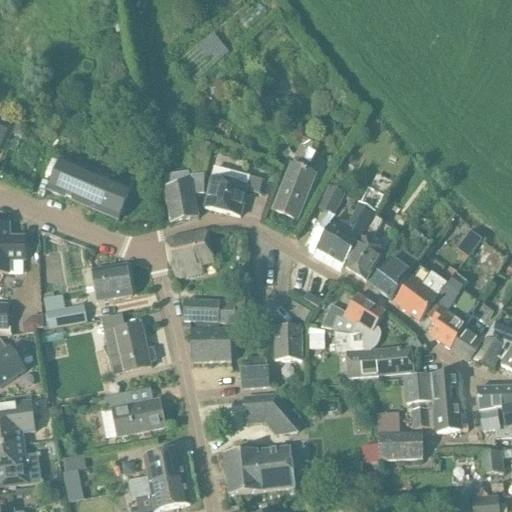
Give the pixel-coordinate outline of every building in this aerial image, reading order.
[(199,221),(195,197),(205,196),(205,177),(206,177),(212,146),(179,135),(181,154),(186,153),(186,160),(191,160),(192,177),(191,177),(190,174),(163,178),(165,190),(164,190),(171,227),(199,221)] [(296,157),(313,165),(318,154),(301,147),(296,157)] [(132,193),(61,163),(48,193),(119,223),(132,193)] [(273,213),(297,224),(316,179),(292,168),(273,213)] [(248,190),(238,187),(240,181),(230,179),(228,185),(212,181),(205,211),(240,220),(248,190)] [(251,180),(248,192),(259,195),(263,183),(251,180)] [(330,189),(318,210),(334,219),(346,198),(330,189)] [(370,189),(361,205),(372,212),(381,196),(370,189)] [(344,270),(362,238),(375,217),(360,208),(347,230),(335,223),(334,222),(315,254),(344,270)] [(379,251),(370,246),(383,224),(376,220),(362,242),(345,270),(350,273),(361,281),(362,280),(366,283),(383,255),(378,252),(379,251)] [(9,240),(9,228),(0,227),(0,276),(10,277),(9,264),(25,264),(25,240),(9,240)] [(407,241),(423,252),(430,242),(414,231),(407,241)] [(454,245),(462,259),(483,247),(475,233),(454,245)] [(206,234),(168,243),(176,281),(202,275),(201,267),(214,264),(206,234)] [(404,286),(411,276),(392,261),(371,288),(391,303),(397,296),(404,286)] [(132,299),(127,268),(92,274),(98,305),(132,299)] [(458,276),(449,288),(435,307),(441,311),(432,325),(437,329),(431,338),(436,341),(434,343),(449,353),(464,330),(480,306),(462,293),(468,284),(458,276)] [(400,298),(394,306),(420,325),(434,307),(435,307),(449,288),(432,277),(423,290),(412,282),(407,288),(404,286),(397,296),(400,298)] [(50,331),(87,325),(84,308),(64,311),(62,301),(56,302),(54,295),(45,297),(47,304),(45,304),(50,331)] [(377,329),(386,315),(359,297),(346,316),(340,312),(332,308),(322,330),(333,332),(348,335),(360,336),(362,355),(367,355),(371,353),(374,351),(376,349),(378,346),(380,343),(381,339),(382,336),(381,333),(380,331),(377,329)] [(449,353),(469,366),(472,362),(484,345),(491,330),(490,330),(501,314),(483,302),(480,306),(464,330),(449,353)] [(219,326),(220,304),(185,303),(183,325),(219,326)] [(236,305),(235,327),(256,327),(256,305),(236,305)] [(0,306),(0,339),(11,338),(12,331),(9,331),(9,307),(0,306)] [(491,330),(484,345),(472,362),(493,371),(499,361),(505,365),(511,354),(511,321),(502,315),(491,330)] [(32,317),(23,326),(24,337),(38,336),(37,331),(44,330),(43,317),(32,317)] [(126,331),(123,318),(101,323),(114,379),(152,370),(151,366),(156,363),(154,353),(147,351),(142,327),(126,331)] [(275,364),(301,364),(302,331),(275,330),(275,364)] [(191,334),(192,366),(232,365),(231,333),(191,334)] [(410,350),(367,355),(362,355),(360,336),(348,335),(350,353),(346,354),(349,382),(366,380),(413,375),(410,350)] [(325,336),(310,337),(310,352),(325,352),(325,336)] [(0,390),(25,374),(10,351),(0,357),(0,390)] [(511,375),(511,354),(505,365),(502,369),(511,375)] [(269,390),(268,372),(242,374),(243,392),(269,390)] [(432,411),(433,410),(435,410),(437,436),(462,434),(456,376),(429,379),(432,411)] [(432,411),(429,379),(405,381),(407,408),(412,407),(415,433),(435,431),(433,410),(432,411)] [(305,393),(305,385),(290,385),(290,394),(305,393)] [(511,391),(477,392),(480,414),(498,411),(502,411),(511,407),(511,391)] [(131,409),(128,395),(106,400),(109,414),(113,413),(118,441),(165,431),(160,404),(131,409)] [(302,424),(290,409),(278,396),(245,398),(246,415),(271,413),(289,434),(302,424)] [(0,450),(24,447),(23,437),(36,435),(32,406),(0,409),(0,450)] [(511,407),(502,411),(505,421),(500,422),(502,432),(511,428),(511,407)] [(511,428),(502,432),(500,422),(498,411),(480,414),(484,435),(494,433),(495,441),(511,440),(511,428)] [(423,435),(380,436),(380,463),(424,462),(423,435)] [(25,458),(24,447),(0,450),(0,490),(42,485),(39,456),(25,458)] [(295,491),(290,451),(225,459),(229,499),(295,491)] [(130,493),(186,483),(180,453),(144,460),(148,480),(128,484),(130,493)] [(503,453),(482,455),(484,479),(506,477),(503,453)] [(377,476),(368,476),(368,488),(378,488),(377,476)] [(186,483),(130,493),(132,503),(152,499),(154,511),(173,511),(191,509),(186,483)] [(67,490),(70,505),(84,502),(81,487),(67,490)] [(500,511),(499,499),(473,501),(473,511),(500,511)] [(511,500),(503,501),(504,511),(511,509),(511,500)]
